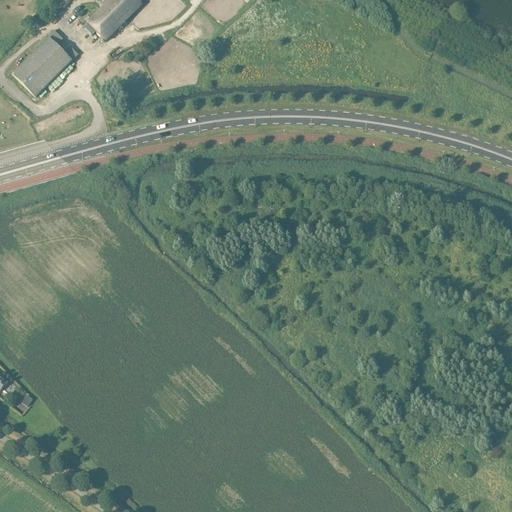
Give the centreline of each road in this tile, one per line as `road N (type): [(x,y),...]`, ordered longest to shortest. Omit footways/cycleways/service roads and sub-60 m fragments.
road 1 (secondary): [(511,160),(393,126),(255,117),(139,136),(0,175)]
road 2 (unclassified): [(0,79),(34,112),(74,95),(91,101),(97,114),(92,133),(0,160)]
road 3 (unclassified): [(106,511),(0,436)]
